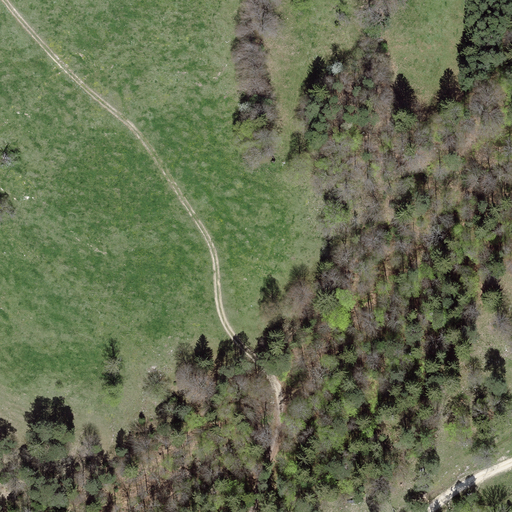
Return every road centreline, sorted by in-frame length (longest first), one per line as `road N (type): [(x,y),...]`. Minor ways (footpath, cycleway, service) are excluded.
road 1 (track): [(253,511),(282,422),(278,380),(225,326),(212,251),(155,151),(6,0)]
road 2 (trunk): [(395,511),(393,0)]
